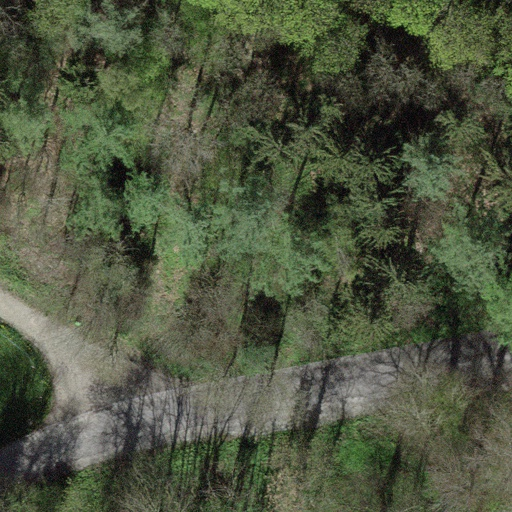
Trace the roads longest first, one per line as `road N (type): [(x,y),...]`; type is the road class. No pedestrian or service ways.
road 1 (residential): [(511,351),(137,418),(0,470)]
road 2 (track): [(0,299),(76,350),(137,418)]
